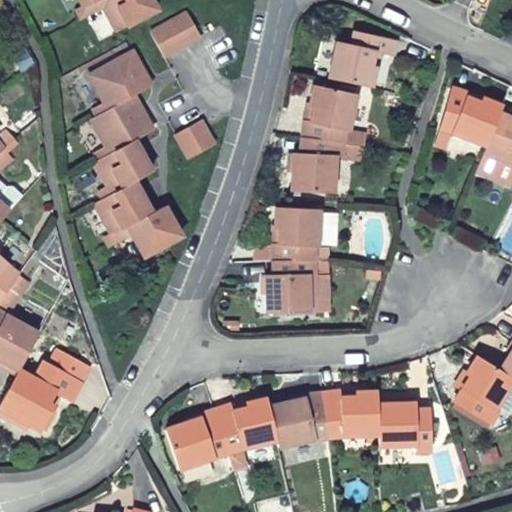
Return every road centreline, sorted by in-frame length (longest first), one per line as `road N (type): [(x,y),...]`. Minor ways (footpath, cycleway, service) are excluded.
road 1 (residential): [(168,355),(237,183),(284,0)]
road 2 (residential): [(0,504),(68,481),(100,458),(168,355)]
road 3 (residential): [(391,346),(168,355)]
road 4 (residential): [(511,63),(377,0)]
